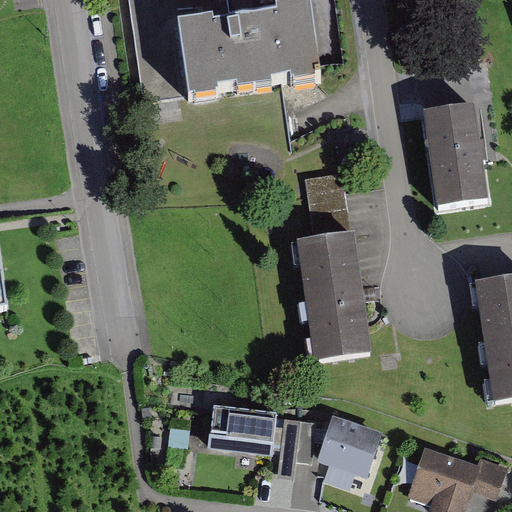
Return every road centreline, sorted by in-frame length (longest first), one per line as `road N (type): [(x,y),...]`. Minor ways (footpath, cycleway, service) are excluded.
road 1 (residential): [(125,366),(70,0)]
road 2 (residential): [(373,0),(418,302)]
